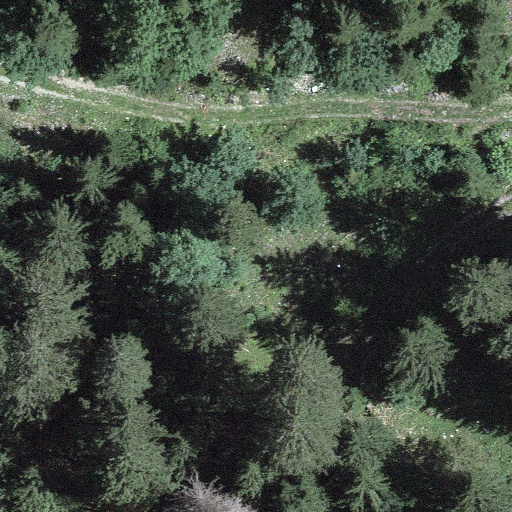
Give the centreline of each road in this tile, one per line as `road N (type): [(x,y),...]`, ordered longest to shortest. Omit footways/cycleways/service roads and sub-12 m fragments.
road 1 (track): [(511,115),(170,120),(0,73)]
road 2 (track): [(148,511),(210,449),(406,294),(477,221),(511,205)]
